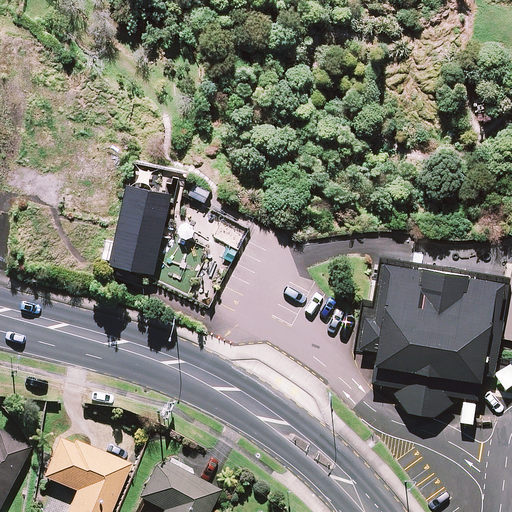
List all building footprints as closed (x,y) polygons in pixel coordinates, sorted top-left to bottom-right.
[(29,51),(0,46),(0,102),(20,106),(29,51)] [(120,145),(24,129),(11,209),(107,224),(120,145)] [(210,191),(192,181),(184,194),(202,205),(210,191)] [(154,228),(114,221),(106,275),(145,282),(154,228)] [(506,276),(374,257),(371,313),(362,314),(361,319),(357,349),(373,351),(368,385),(485,404),(497,339),(511,341),(511,263),(506,276)] [(0,503),(29,448),(0,432),(0,503)] [(110,511),(130,464),(60,436),(43,477),(76,490),(66,511),(110,511)] [(160,511),(207,511),(219,490),(160,458),(140,496),(163,509),(160,511)]
